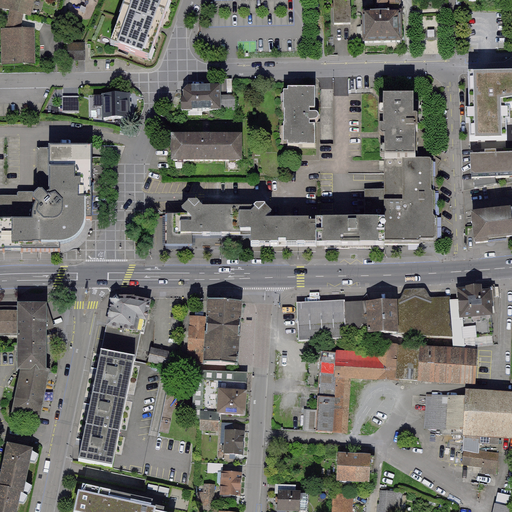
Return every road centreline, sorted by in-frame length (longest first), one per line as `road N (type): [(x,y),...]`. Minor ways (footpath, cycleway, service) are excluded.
road 1 (residential): [(168,78),(450,66)]
road 2 (residential): [(95,276),(45,511)]
road 3 (residential): [(253,511),(266,278)]
road 4 (residential): [(458,271),(450,66)]
road 5 (tertiary): [(458,271),(266,278)]
road 6 (tertiary): [(266,278),(95,276)]
road 7 (residential): [(0,83),(125,80)]
